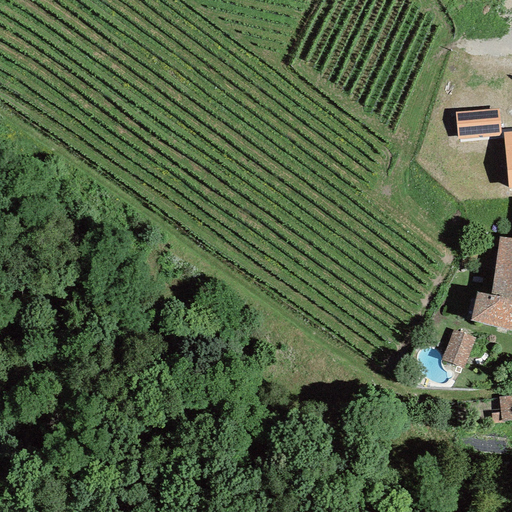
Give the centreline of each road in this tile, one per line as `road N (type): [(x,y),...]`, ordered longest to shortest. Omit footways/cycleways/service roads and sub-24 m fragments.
road 1 (track): [(0,108),(369,374)]
road 2 (track): [(413,156),(393,189),(399,204),(445,243),(450,260),(393,362),(369,374)]
